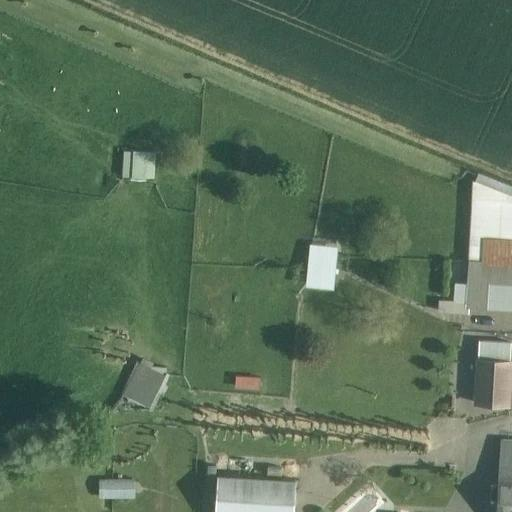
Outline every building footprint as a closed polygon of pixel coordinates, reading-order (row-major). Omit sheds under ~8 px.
[(154,178),(155,152),(124,150),(122,176),(154,178)] [(511,299),(511,194),(474,179),(469,272),(454,271),(453,278),(469,279),(469,284),(453,283),(452,306),(468,306),(468,307),(484,308),(484,298),(511,299)] [(307,282),(332,285),(336,250),(311,248),(307,282)] [(510,342),(489,341),(479,340),(476,402),(510,403),(511,360),(510,360),(510,342)] [(150,407),(166,374),(139,361),(122,394),(150,407)] [(235,388),(259,389),(260,377),(235,376),(235,388)] [(511,511),(511,439),(502,438),(497,511),(511,511)] [(221,474),(244,475),(245,467),(222,465),(221,474)] [(294,511),(297,480),(217,475),(214,511),(294,511)] [(99,498),(134,498),(134,479),(99,479),(99,498)]
